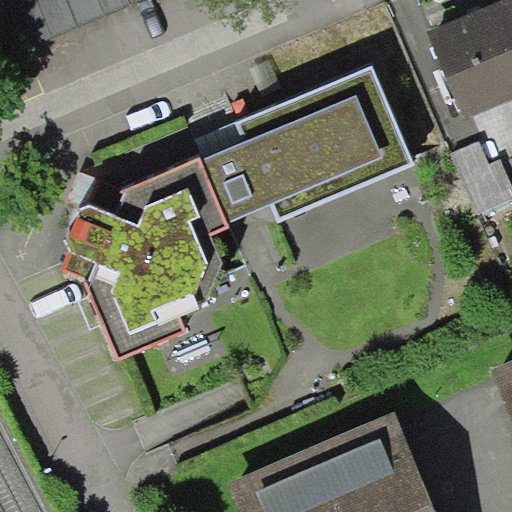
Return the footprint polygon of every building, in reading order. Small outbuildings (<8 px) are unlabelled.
[(2,0),(24,50),(142,0),(2,0)] [(511,0),(502,0),(495,3),(511,41),(511,0)] [(511,99),(511,41),(495,3),(428,31),(465,119),(511,99)] [(416,165),(374,65),(237,122),(244,140),(202,158),(201,155),(124,188),(115,214),(89,204),(75,210),(63,240),(71,250),(62,269),(86,280),(118,360),(184,331),(180,318),(199,308),(217,275),(245,263),(229,222),(273,206),(280,224),(416,165)] [(489,164),(479,140),(451,152),(477,213),(511,198),(511,184),(501,159),(489,164)] [(511,360),(489,370),(511,421),(511,360)] [(437,511),(394,411),(228,482),(241,511),(437,511)]
